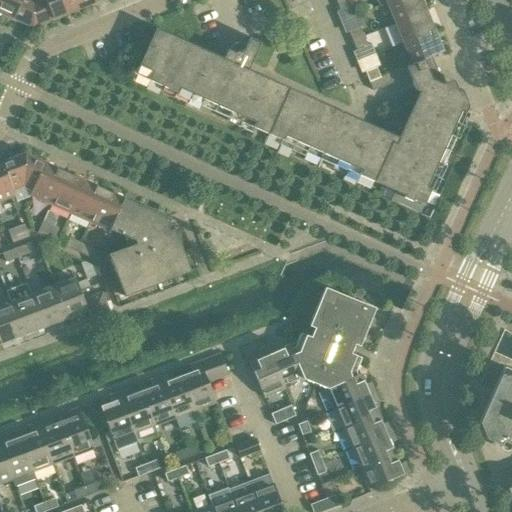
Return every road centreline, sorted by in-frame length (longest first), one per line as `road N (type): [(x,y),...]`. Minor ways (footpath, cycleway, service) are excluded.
road 1 (tertiary): [(469,483),(438,398),(441,363),(511,199)]
road 2 (residential): [(0,133),(40,49),(164,0)]
